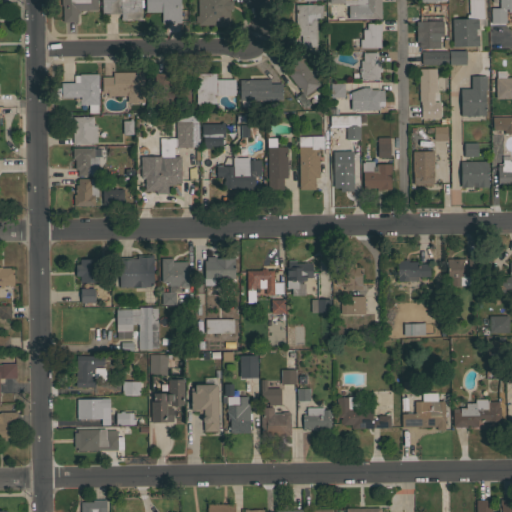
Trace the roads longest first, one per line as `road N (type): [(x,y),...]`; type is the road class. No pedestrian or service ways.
road 1 (residential): [(0,232),(511,220)]
road 2 (tertiary): [(32,0),(44,511)]
road 3 (residential): [(0,479),(511,472)]
road 4 (residential): [(256,0),(256,46),(34,45)]
road 5 (residential): [(407,224),(402,0)]
